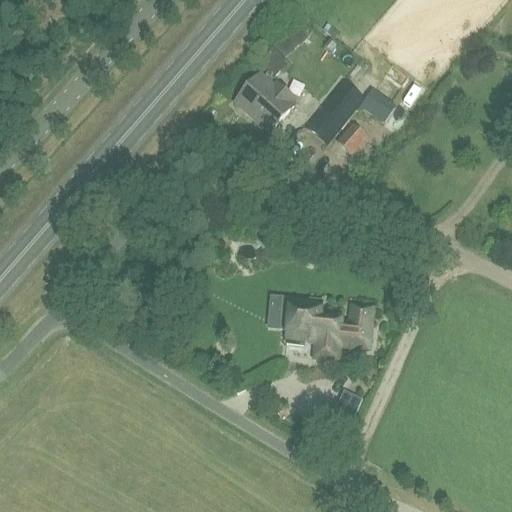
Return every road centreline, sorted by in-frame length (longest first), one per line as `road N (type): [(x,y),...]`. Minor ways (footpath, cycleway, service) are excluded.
road 1 (primary): [(0,279),(243,0)]
road 2 (unclassified): [(53,317),(94,330),(339,483)]
road 3 (track): [(470,262),(226,148)]
road 4 (track): [(339,483),(448,253)]
road 5 (unclassified): [(226,148),(202,149),(189,160),(53,317)]
road 6 (unclassified): [(0,169),(159,0)]
